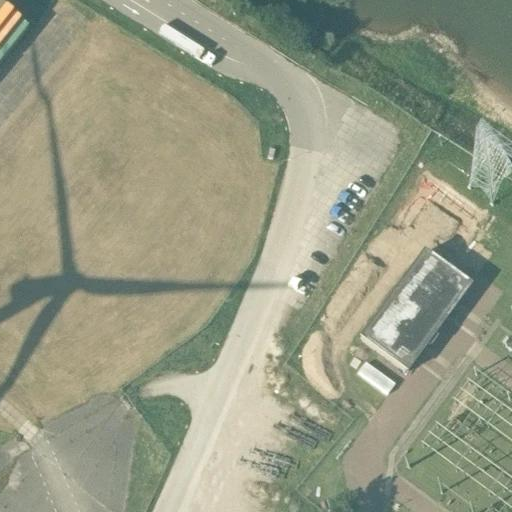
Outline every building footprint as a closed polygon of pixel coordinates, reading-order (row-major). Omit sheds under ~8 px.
[(379,154),(390,133),(345,108),(334,129),(379,154)] [(443,256),(473,214),(427,180),(396,222),(443,256)] [(511,294),(511,232),(482,273),(511,294)] [(465,286),(419,252),(354,342),(400,375),(465,286)] [(363,383),(348,410),(371,422),(395,379),(365,362),(356,379),(363,383)] [(146,394),(206,377),(203,368),(143,385),(146,394)]
